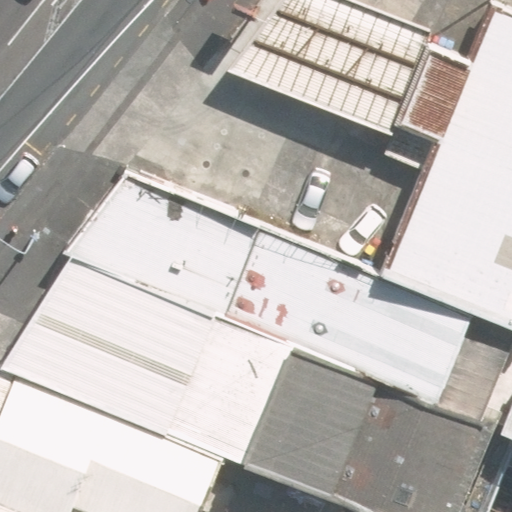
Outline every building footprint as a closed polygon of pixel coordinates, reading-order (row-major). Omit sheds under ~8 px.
[(390,128),(435,28),(367,0),(279,0),(227,65),(390,128)] [(511,325),(511,9),(489,0),(374,271),(511,325)] [(511,325),(374,271),(148,174),(4,354),(224,443),(398,511),(451,511),(511,368),(511,325)] [(196,511),(224,443),(4,354),(0,360),(0,511),(196,511)] [(511,388),(500,419),(511,424),(511,388)]
